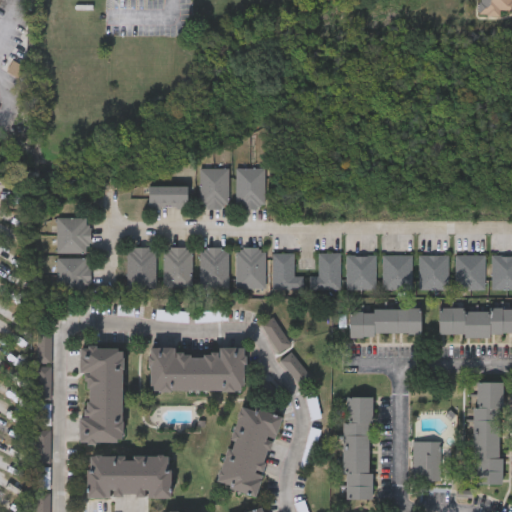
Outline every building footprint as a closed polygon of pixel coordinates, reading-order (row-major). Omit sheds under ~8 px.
[(511,0),(511,10),(498,10),(498,15),(478,15),(478,0),(511,0)] [(226,168),(226,207),(199,207),(199,168),(226,168)] [(263,208),(234,208),(234,168),(263,168),(263,208)] [(147,207),(147,186),(185,186),(185,207),(147,207)] [(55,252),(55,217),(88,217),(88,252),(55,252)] [(125,287),(125,247),(154,247),(154,287),(125,287)] [(162,287),(162,247),(190,247),(190,287),(162,287)] [(235,287),(235,247),(264,247),(264,287),(235,287)] [(227,287),(199,287),(199,248),(227,248),(227,287)] [(302,289),(271,289),(271,252),(292,252),(292,275),(302,275),(302,289)] [(338,289),(308,289),(308,275),(317,275),(317,252),(338,252),(338,289)] [(344,289),(344,254),(374,254),(374,289),(344,289)] [(410,254),(410,289),(381,289),(381,254),(410,254)] [(447,254),(447,289),(417,289),(417,255),(447,254)] [(483,289),(453,289),(453,254),(483,254),(483,289)] [(511,254),(511,289),(490,289),(490,254),(511,254)] [(55,293),(55,257),(88,257),(88,293),(55,293)] [(349,334),(349,308),(419,309),(419,335),(349,334)] [(511,336),(438,336),(438,309),(511,309),(511,336)] [(264,325),(280,353),(292,346),(276,318),(264,325)] [(79,345),(122,346),(121,442),(82,441),(83,372),(79,372),(79,345)] [(243,348),(244,389),(149,389),(149,348),(243,348)] [(310,380),(296,353),(285,358),(299,386),(310,380)] [(472,484),(474,382),(502,383),(500,485),(472,484)] [(371,397),(371,499),(343,499),(343,397),(371,397)] [(216,483),(241,403),(280,416),(255,495),(216,483)] [(439,481),(412,481),(412,442),(439,442),(439,481)] [(169,497),(87,496),(87,454),(169,454),(169,497)]
